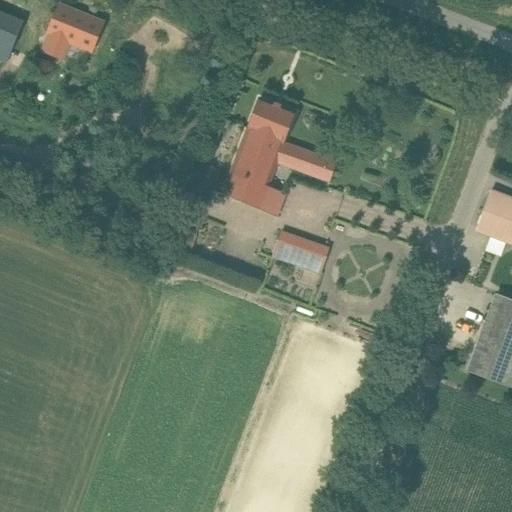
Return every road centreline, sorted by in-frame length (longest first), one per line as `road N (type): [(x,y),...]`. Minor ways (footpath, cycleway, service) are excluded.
road 1 (unclassified): [(352,511),(511,86)]
road 2 (unclassified): [(511,86),(293,0)]
road 3 (unknown): [(451,247),(298,186)]
road 4 (unclassified): [(511,47),(390,0)]
